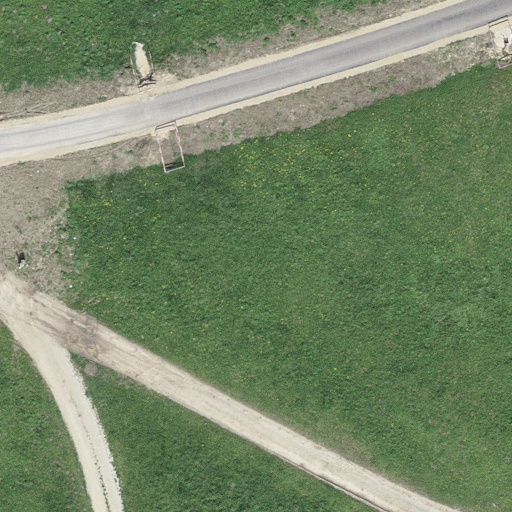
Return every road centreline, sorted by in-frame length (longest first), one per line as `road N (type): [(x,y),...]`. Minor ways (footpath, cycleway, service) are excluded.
road 1 (residential): [(0,137),(175,104),(511,0)]
road 2 (track): [(23,306),(422,511)]
road 3 (track): [(23,306),(74,407),(107,511)]
